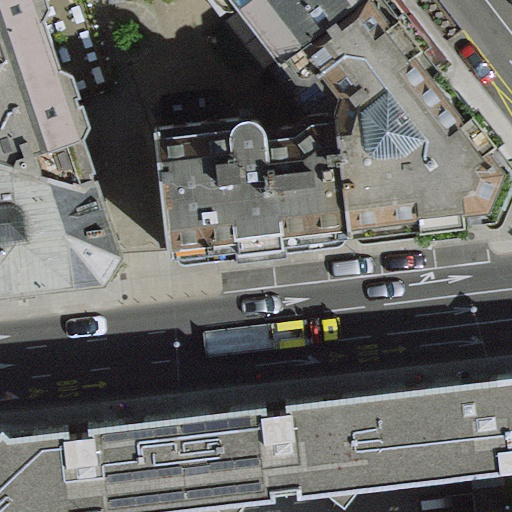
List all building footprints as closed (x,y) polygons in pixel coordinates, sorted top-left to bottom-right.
[(49,0),(0,0),(0,158),(82,183),(97,178),(82,139),(94,124),(75,74),(60,69),(42,21),(52,7),(49,0)] [(239,0),(246,8),(286,58),(362,0),(239,0)] [(511,172),(511,163),(386,0),(362,0),(286,58),(299,78),(314,78),(320,73),(336,95),(338,111),(352,231),(496,214),(511,172)] [(286,58),(246,8),(227,22),(266,72),(286,58)] [(352,231),(338,111),(309,114),(298,125),(268,128),(263,119),(254,116),(161,128),(174,251),(352,231)] [(122,253),(97,178),(82,183),(0,158),(0,290),(105,278),(122,253)] [(511,374),(378,390),(389,483),(511,469),(511,374)] [(268,402),(180,412),(191,506),(389,483),(378,390),(288,399),(289,409),(270,411),(268,402)] [(0,481),(31,511),(138,511),(191,506),(180,412),(91,423),(92,431),(71,433),(71,425),(12,432),(5,425),(0,430),(0,481)] [(0,511),(31,511),(0,481),(0,511)]
